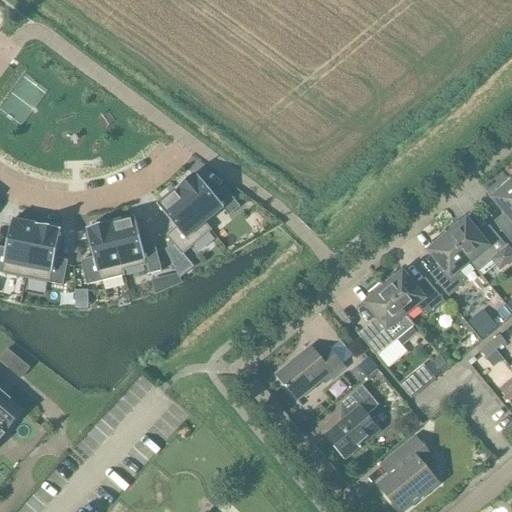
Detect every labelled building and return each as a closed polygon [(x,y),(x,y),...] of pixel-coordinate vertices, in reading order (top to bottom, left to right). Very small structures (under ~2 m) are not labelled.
[(195,175),(176,190),(205,226),(224,210),(229,217),(239,208),(223,189),(213,197),(195,175)] [(511,184),(508,179),(495,190),(498,194),(492,198),(507,217),(497,225),(511,243),(511,184)] [(176,190),(157,206),(177,229),(167,237),(177,249),(183,256),(192,248),(211,232),(205,226),(176,190)] [(134,218),(110,224),(122,269),(123,273),(146,267),(147,270),(148,275),(160,272),(159,267),(153,244),(141,247),(134,218)] [(457,221),(444,232),(447,235),(469,263),(470,264),(479,273),(482,277),(495,266),(500,272),(511,262),(511,251),(507,245),(492,229),(482,238),(479,235),(467,219),(460,225),(457,221)] [(0,250),(0,273),(2,274),(3,266),(27,271),(36,226),(12,222),(6,251),(0,250)] [(93,259),(82,262),(88,285),(99,283),(124,276),(123,273),(122,269),(110,224),(86,231),(93,259)] [(36,226),(27,271),(51,275),(50,284),(62,287),(67,262),(54,259),(60,231),(36,226)] [(459,271),(469,263),(444,232),(430,243),(433,246),(428,251),(443,270),(433,278),(449,297),(468,282),(459,271)] [(380,285),(406,316),(417,306),(425,317),(444,301),(428,282),(418,290),(403,272),(396,277),(393,274),(380,285)] [(376,319),(358,334),(377,357),(414,326),(406,316),(380,285),(367,296),(370,299),(364,304),(376,319)] [(482,310),(468,322),(482,339),(496,328),(482,310)] [(490,344),(495,351),(505,343),(500,336),(490,344)] [(486,359),(495,351),(490,344),(480,352),(486,359)] [(319,359),(311,349),(276,377),(297,402),(323,380),(326,384),(345,369),(329,350),(319,359)] [(30,369),(16,357),(7,367),(21,379),(30,369)] [(368,358),(357,367),(366,377),(376,368),(368,358)] [(423,365),(399,384),(412,400),(424,389),(436,380),(423,365)] [(511,381),(500,391),(511,405),(511,381)] [(345,460),(379,431),(366,416),(378,406),(362,387),(340,404),(350,416),(326,436),(345,460)] [(0,438),(7,430),(22,412),(0,393),(0,438)] [(398,511),(404,511),(438,484),(422,465),(432,457),(415,438),(385,463),(392,473),(377,486),(398,511)]
